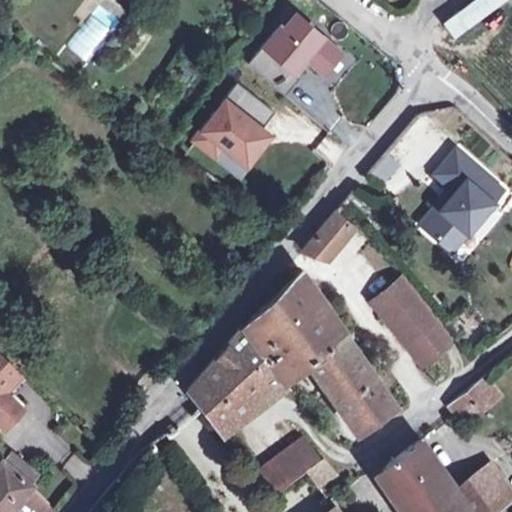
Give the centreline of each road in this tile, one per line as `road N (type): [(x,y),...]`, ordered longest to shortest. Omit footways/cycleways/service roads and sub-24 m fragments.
road 1 (residential): [(435,74),(71,511)]
road 2 (unknown): [(293,245),(423,416),(422,425),(301,511)]
road 3 (unknown): [(242,511),(160,405)]
road 4 (residential): [(435,74),(336,0)]
